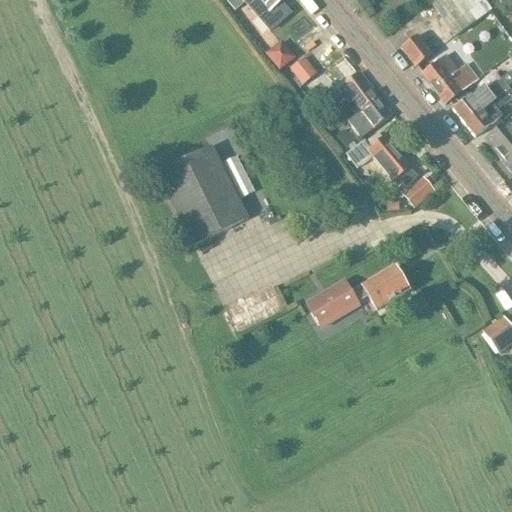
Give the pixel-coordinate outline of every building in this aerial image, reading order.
[(241,0),(269,32),(289,15),(280,4),(284,0),(241,0)] [(489,13),(480,0),(437,0),(431,5),(454,38),(473,24),(483,38),(500,27),(490,12),(489,13)] [(415,37),(400,49),(415,68),(426,60),(430,56),(415,37)] [(280,44),(267,55),(280,70),(293,59),(280,44)] [(444,57),(421,76),(445,106),(476,80),(464,66),(457,72),(444,57)] [(315,75),(304,60),(293,69),(304,84),(315,75)] [(481,113),(504,95),(505,97),(510,93),(506,87),(511,81),(511,74),(510,72),(500,80),(502,82),(497,86),(497,87),(488,94),(483,88),(470,98),(469,97),(452,111),(462,124),(479,111),(481,113)] [(355,116),(378,98),(360,74),(338,90),(348,104),(352,101),(356,107),(351,111),(355,116)] [(501,117),(496,112),(506,104),(506,105),(511,99),(511,94),(510,93),(505,97),(504,95),(481,113),(479,111),(462,124),(474,139),(501,117)] [(373,130),(392,117),(378,98),(355,116),(347,122),(360,139),(373,130)] [(495,156),(511,143),(511,130),(506,123),(484,142),(495,156)] [(353,145),(343,132),(332,141),(343,154),(353,145)] [(416,177),(384,138),(382,140),(377,134),(366,143),(364,141),(346,156),(358,170),(372,159),(396,187),(401,183),(405,188),(416,177)] [(511,143),(495,156),(511,176),(511,143)] [(247,221),(211,148),(157,175),(193,248),(247,221)] [(421,203),(434,191),(423,180),(410,192),(421,203)] [(356,303),(367,297),(376,312),(409,293),(395,269),(351,294),(344,283),(305,307),(320,333),(360,309),(356,303)] [(238,336),(283,313),(271,290),(226,313),(238,336)] [(498,354),(511,343),(511,331),(503,320),(484,334),(498,354)]
